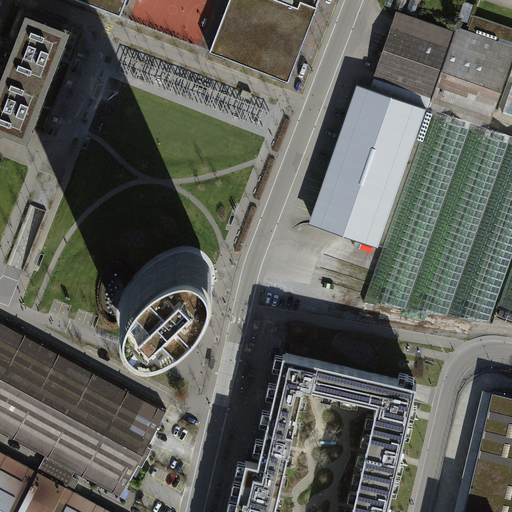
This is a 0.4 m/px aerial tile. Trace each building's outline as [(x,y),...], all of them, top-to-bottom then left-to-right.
[(79,0),(120,16),(126,0),(229,0),(210,50),(288,81),(319,0),(79,0)] [(406,0),(396,0),(393,8),(403,11),(406,0)] [(419,0),(409,0),(406,12),(414,15),(419,0)] [(71,27),(25,9),(10,45),(0,71),(0,128),(29,139),(71,27)] [(455,30),(397,10),(370,87),(426,107),(429,108),(429,106),(433,108),(489,127),(511,59),(511,44),(457,26),(455,30)] [(269,112),(125,56),(123,61),(119,72),(263,128),(267,118),(269,112)] [(370,87),(358,83),(324,180),(329,182),(314,224),(377,246),(426,107),(370,87)] [(511,116),(511,87),(503,113),(511,116)] [(511,135),(489,127),(433,108),(363,301),(488,323),(511,256),(511,135)] [(165,257),(155,264),(144,273),(135,284),(129,296),(125,304),(123,312),(123,322),(127,330),(134,336),(144,338),(153,338),(162,334),(177,327),(187,318),(193,312),(197,307),(200,302),(203,297),(206,290),(210,275),(208,264),(202,256),(192,252),(182,251),(173,254),(165,257)] [(511,268),(499,305),(511,309),(511,268)] [(166,409),(0,319),(0,431),(46,456),(38,471),(66,486),(67,483),(75,487),(79,479),(71,475),(74,471),(119,496),(129,478),(131,478),(139,463),(142,464),(152,446),(149,444),(158,428),(156,428),(166,409)] [(240,481),(233,511),(386,511),(399,458),(410,411),(417,383),(283,352),(278,374),(265,429),(258,461),(246,458),(240,481)] [(511,511),(511,394),(492,390),(463,511),(511,511)] [(110,511),(65,488),(66,486),(38,471),(37,473),(0,452),(0,511),(110,511)]
